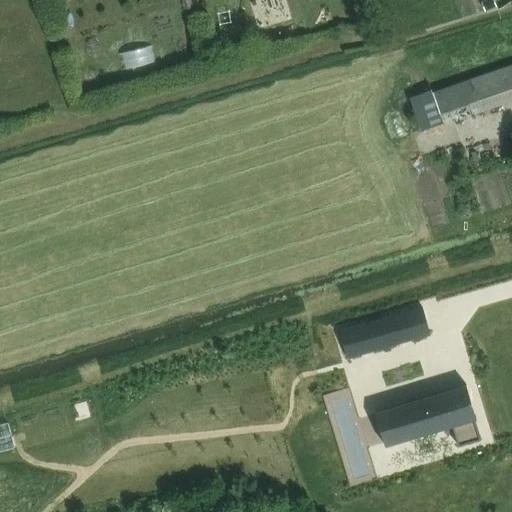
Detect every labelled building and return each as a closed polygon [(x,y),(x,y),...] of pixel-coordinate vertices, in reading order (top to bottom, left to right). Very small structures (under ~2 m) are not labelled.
[(191,0),(182,0),(185,9),(193,7),(191,0)] [(494,0),(485,0),(481,2),(485,11),(497,7),(494,0)] [(121,51),(125,68),(158,60),(154,43),(121,51)] [(444,125),(511,101),(511,63),(433,91),(444,122),(444,125)] [(432,89),(410,96),(422,130),(444,122),(433,91),(432,89)] [(422,306),(341,329),(348,356),(430,333),(422,306)] [(439,394),(381,410),(390,444),(416,436),(448,427),(452,426),(457,444),(476,439),(471,421),(474,420),(464,386),(462,387),(439,394)]
